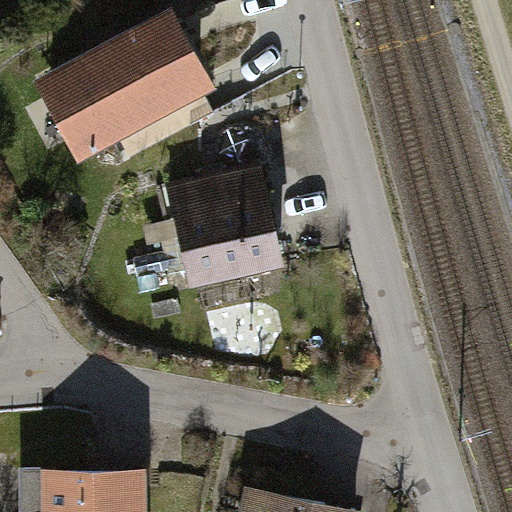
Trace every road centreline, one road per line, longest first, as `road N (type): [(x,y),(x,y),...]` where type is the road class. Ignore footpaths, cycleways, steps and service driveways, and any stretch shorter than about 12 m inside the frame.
road 1 (residential): [(316,0),(434,451)]
road 2 (residential): [(434,451),(60,381)]
road 3 (residential): [(0,270),(60,381)]
